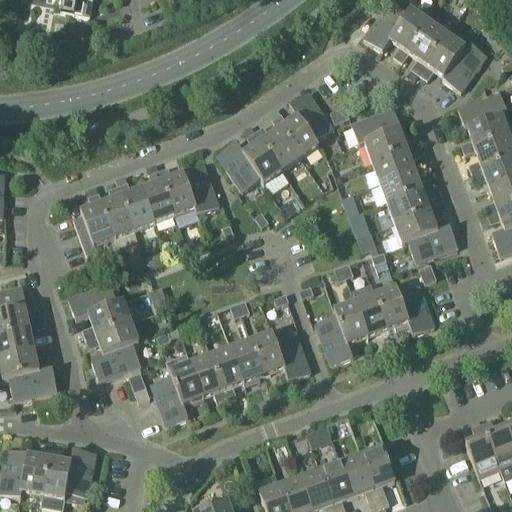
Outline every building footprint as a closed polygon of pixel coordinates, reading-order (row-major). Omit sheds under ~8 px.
[(63,19),(89,24),(92,10),(88,9),(89,0),(52,0),(52,4),(65,7),(63,18),(63,19)] [(389,9),(363,46),(382,59),(390,48),(393,45),(392,44),(407,22),(389,9)] [(393,45),(402,51),(393,64),(402,70),(411,57),(410,57),(428,30),(410,17),(407,22),(392,44),(393,45)] [(418,82),(446,42),(428,30),(410,57),(411,57),(419,63),(410,76),(418,82)] [(2,47),(12,49),(13,41),(3,39),(2,47)] [(427,88),(436,75),(444,81),(445,81),(464,55),(446,42),(418,82),(427,88)] [(460,99),(486,63),(467,50),(464,55),(445,81),(444,81),(442,84),(442,85),(442,86),(460,99)] [(511,67),(501,74),(505,81),(511,76),(511,67)] [(333,137),(308,100),(289,113),(296,124),(297,124),(314,149),(315,149),(333,137)] [(507,123),(499,101),(458,116),(466,138),(467,137),(502,124),(502,125),(507,123)] [(337,117),(342,128),(349,126),(345,114),(337,117)] [(395,140),(399,138),(401,137),(393,116),(351,131),(359,153),(365,151),(395,139),(395,140)] [(342,128),(337,117),(330,120),(334,131),(342,128)] [(290,134),(281,121),(272,128),(280,140),(281,140),(300,167),(317,155),(318,154),(315,149),(314,149),(297,124),(296,124),(296,125),(298,128),(290,134)] [(475,146),(461,152),(464,161),(464,162),(479,157),(479,156),(509,145),(502,125),(502,124),(467,137),(467,138),(472,136),(475,146)] [(250,132),(242,138),(247,145),(255,139),(250,132)] [(280,140),(272,146),(263,134),(255,139),(282,179),(300,167),(281,140),(280,140)] [(246,164),(244,160),(244,161),(243,161),(261,187),(260,187),(264,192),(282,179),(255,139),(247,145),(255,158),(246,164)] [(414,145),(399,150),(395,140),(395,139),(365,151),(372,171),(417,154),(414,145)] [(479,157),(483,167),(468,172),(472,182),(511,166),(511,151),(509,145),(479,156),(479,157)] [(236,149),(217,162),(242,199),(260,187),(261,187),(243,161),(244,161),(236,149)] [(417,154),(372,171),(380,191),(410,180),(406,169),(421,163),(417,154)] [(494,197),(511,190),(511,166),(472,182),(475,191),(490,185),(494,197)] [(181,182),(183,186),(195,216),(197,222),(219,214),(203,172),(181,180),(182,181),(181,182)] [(173,189),(168,175),(158,178),(174,224),(195,216),(183,186),(173,189)] [(143,201),(154,231),(174,224),(158,178),(149,182),(154,196),(143,201)] [(410,180),(380,191),(387,211),(432,194),(429,185),(414,190),(410,180)] [(154,231),(143,201),(133,204),(127,190),(117,193),(134,239),(154,231)] [(511,190),(494,197),(498,207),(483,212),(487,222),(511,212),(511,190)] [(108,197),(114,211),(104,215),(102,216),(114,246),(134,239),(117,193),(108,197)] [(425,219),(421,209),(436,204),(432,195),(387,211),(396,236),(441,219),(439,214),(425,219)] [(93,254),(114,246),(102,216),(104,215),(98,200),(88,204),(94,219),(84,223),(82,218),(80,219),(71,222),(78,242),(83,258),(93,254)] [(305,210),(298,201),(288,207),(295,216),(305,210)] [(490,231),(505,226),(508,236),(504,237),(504,238),(505,238),(511,235),(511,212),(487,222),(490,231)] [(432,240),(429,230),(443,224),(441,219),(396,236),(402,253),(408,251),(408,250),(433,241),(432,240)] [(268,230),(265,225),(261,220),(255,224),(260,232),(262,234),(268,230)] [(226,247),(234,244),(230,233),(222,236),(226,247)] [(457,255),(449,234),(437,239),(436,238),(432,240),(433,241),(408,250),(408,251),(416,271),(457,255)] [(504,238),(492,243),(500,264),(511,259),(511,235),(505,238),(504,238)] [(372,264),(374,271),(386,267),(383,260),(372,264)] [(350,271),(341,274),(345,286),(354,283),(350,271)] [(430,272),(419,276),(422,284),(433,280),(430,272)] [(341,274),(335,276),(339,287),(345,286),(341,274)] [(102,278),(91,283),(94,290),(105,286),(102,278)] [(424,291),(436,287),(433,280),(422,284),(424,291)] [(110,291),(68,306),(76,328),(88,323),(89,324),(93,322),(93,321),(118,312),(117,311),(110,291)] [(355,310),(354,310),(365,341),(366,343),(386,336),(385,333),(374,303),(370,292),(350,299),(355,310)] [(434,335),(418,293),(398,301),(397,301),(407,328),(412,343),(434,335)] [(0,321),(25,316),(25,317),(26,317),(22,294),(0,298),(0,321)] [(313,302),(310,294),(304,297),(299,299),(301,306),(302,306),(313,302)] [(398,301),(396,295),(374,303),(385,333),(393,331),(394,333),(407,328),(397,301),(398,301)] [(289,309),(285,302),(282,304),(274,307),(277,314),(288,310),(289,309)] [(249,320),(245,308),(237,311),(241,323),(249,320)] [(123,309),(117,311),(118,312),(93,321),(93,322),(97,332),(82,337),(85,347),(131,330),(123,310),(123,309)] [(333,318),(336,323),(345,348),(346,348),(347,351),(366,343),(365,341),(354,310),(333,318)] [(230,314),(234,325),(241,323),(237,311),(230,314)] [(24,332),(21,318),(25,317),(25,316),(0,321),(0,343),(30,337),(28,331),(24,332)] [(315,331),(331,373),(352,365),(347,351),(346,348),(345,348),(336,323),(315,331)] [(89,356),(104,351),(107,361),(108,362),(133,352),(133,353),(138,351),(131,330),(85,347),(89,356)] [(27,345),(31,345),(31,344),(30,337),(0,343),(0,366),(3,366),(30,360),(27,345)] [(310,381),(294,339),(274,346),(273,347),(282,372),(281,372),(283,376),(284,376),(288,389),(310,381)] [(171,348),(168,340),(156,344),(159,352),(171,348)] [(274,346),(272,341),(251,349),(262,379),(281,372),(282,372),(273,347),(274,346)] [(231,356),(242,387),(255,382),(262,379),(251,349),(231,356)] [(99,389),(140,373),(133,353),(133,352),(108,362),(107,361),(103,362),(103,363),(91,368),(99,389)] [(242,387),(231,356),(210,364),(227,409),(236,405),(231,391),(242,387)] [(0,375),(3,389),(9,387),(39,381),(39,379),(38,373),(37,373),(33,374),(30,360),(3,366),(0,366),(0,375)] [(210,364),(190,371),(202,402),(203,406),(214,402),(218,412),(227,409),(210,364)] [(169,379),(171,385),(172,384),(181,409),(182,409),(183,413),(203,406),(202,402),(190,371),(169,379)] [(52,377),(39,379),(39,381),(9,387),(13,409),(14,408),(57,399),(52,377)] [(140,380),(129,385),(131,392),(143,387),(140,380)] [(166,434),(188,426),(183,413),(182,409),(181,409),(172,384),(171,385),(151,392),(166,434)] [(135,402),(138,410),(150,406),(146,396),(143,387),(131,392),(134,400),(135,402)] [(504,489),(511,485),(511,451),(506,436),(496,441),(491,428),(481,432),(499,477),(504,489)] [(481,432),(471,436),(476,449),(465,454),(479,486),(499,477),(481,432)] [(41,454),(40,463),(29,461),(25,485),(22,499),(43,503),(51,456),(41,454)] [(388,511),(382,493),(395,488),(382,455),(361,462),(379,511),(388,511)] [(63,511),(65,507),(66,501),(65,501),(70,475),(69,475),(58,473),(61,457),(51,456),(43,503),(41,511),(63,511)] [(6,457),(0,490),(0,501),(21,505),(22,499),(25,485),(29,461),(6,457)] [(87,505),(95,461),(73,457),(70,470),(69,475),(70,475),(65,501),(66,501),(87,505)] [(379,511),(361,462),(341,470),(353,504),(365,499),(369,511),(379,511)] [(353,504),(341,470),(320,477),(333,511),(342,511),(341,508),(353,504)] [(333,511),(320,477),(300,485),(310,511),(333,511)] [(310,511),(300,485),(280,493),(286,511),(310,511)] [(262,511),(286,511),(280,493),(258,500),(262,511)] [(227,508),(214,511),(244,511),(250,510),(246,501),(227,508)]
